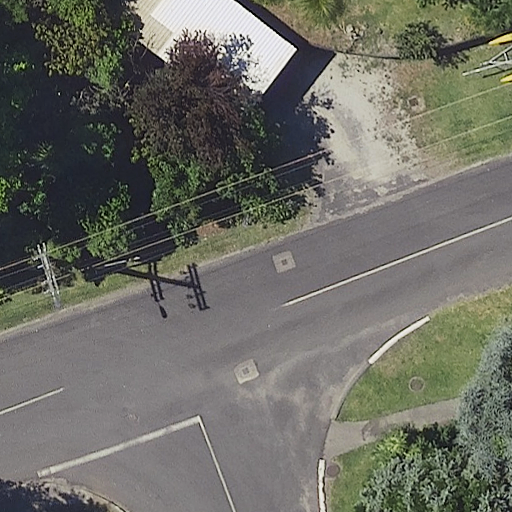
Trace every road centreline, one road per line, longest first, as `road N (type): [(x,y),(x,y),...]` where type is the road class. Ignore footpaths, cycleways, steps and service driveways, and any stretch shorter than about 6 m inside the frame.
road 1 (residential): [(172,346),(511,217)]
road 2 (residential): [(0,413),(172,346)]
road 3 (residential): [(172,346),(233,511)]
